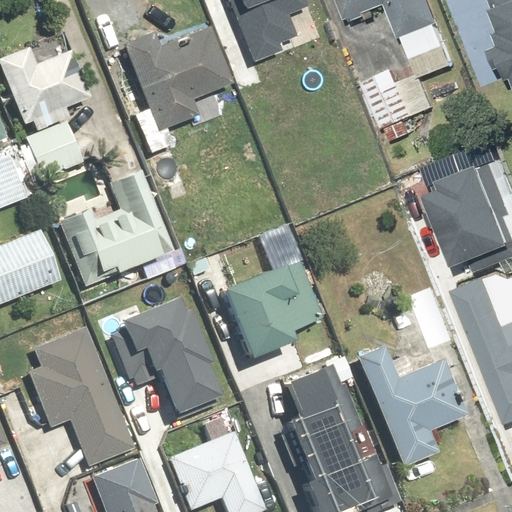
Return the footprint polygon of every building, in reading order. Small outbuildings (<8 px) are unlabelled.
[(307,0),(244,0),(253,21),(241,26),(259,68),(306,49),(289,8),(307,0)] [(346,0),(354,19),(393,3),(423,77),(463,60),(437,0),(346,0)] [(511,0),(494,0),(505,27),(490,33),(511,88),(511,0)] [(149,110),(134,115),(164,191),(189,181),(169,129),(200,116),(193,98),(231,83),(213,40),(177,54),(171,41),(165,44),(159,29),(123,44),(149,110)] [(28,46),(0,57),(0,67),(24,123),(32,120),(37,130),(70,115),(66,106),(89,96),(69,49),(36,64),(28,46)] [(396,68),(366,82),(395,140),(413,130),(408,119),(438,105),(426,81),(423,82),(419,74),(403,82),(396,68)] [(82,162),(67,122),(27,137),(30,145),(20,149),(32,181),(82,162)] [(0,208),(29,197),(12,153),(0,158),(0,208)] [(511,249),(511,193),(498,159),(453,178),(459,192),(444,198),(471,266),(511,249)] [(91,208),(58,221),(84,286),(173,251),(141,170),(109,183),(119,209),(95,218),(91,208)] [(0,304),(60,280),(40,231),(0,247),(0,304)] [(321,318),(298,258),(223,287),(250,358),(297,340),(293,329),(321,318)] [(492,276),(460,289),(511,418),(511,307),(506,310),(492,276)] [(231,396),(188,293),(118,321),(121,327),(111,331),(130,378),(134,376),(137,384),(167,372),(184,415),(231,396)] [(438,296),(414,305),(430,348),(455,338),(438,296)] [(40,367),(28,371),(50,428),(70,421),(88,465),(134,448),(99,359),(87,363),(75,330),(32,347),(40,367)] [(384,343),(357,355),(403,465),(438,451),(429,430),(464,415),(441,359),(411,371),(405,355),(391,361),(384,343)] [(299,415),(287,420),(311,477),(300,482),(312,511),(335,511),(364,500),(368,511),(380,511),(402,503),(380,448),(358,458),(347,431),(360,426),(334,361),(285,381),(299,415)] [(209,440),(168,456),(190,510),(221,498),(225,511),(254,511),(264,508),(227,415),(203,424),(209,440)] [(155,511),(153,505),(157,503),(140,458),(93,476),(106,511),(155,511)]
